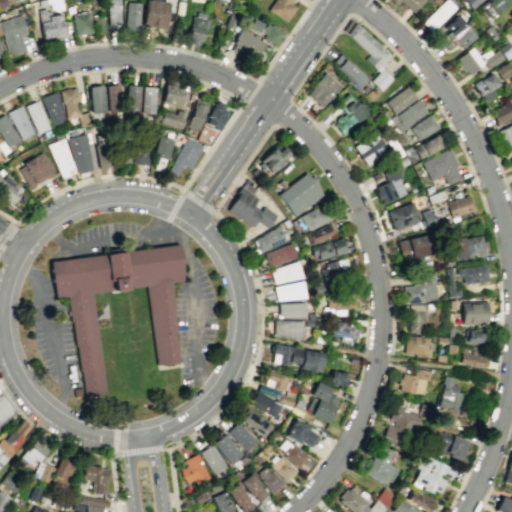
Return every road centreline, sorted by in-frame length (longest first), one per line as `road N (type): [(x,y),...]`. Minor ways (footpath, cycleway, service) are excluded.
road 1 (residential): [(377,344),(377,293),(354,205),(332,164),(267,102),(209,71),(120,56),(73,60),(0,86),(302,504),(354,430),(377,344)]
road 2 (residential): [(461,511),(487,462),(509,377),(510,263),(480,154),(455,108),(421,61),(355,0)]
road 3 (tertiary): [(190,215),(140,198),(74,206),(22,249),(7,278),(0,306),(9,368),(33,404),(90,433),(126,437)]
road 4 (tertiary): [(146,435),(202,405),(236,350),(237,284),(218,245),(190,215)]
road 5 (tertiary): [(190,215),(337,0)]
